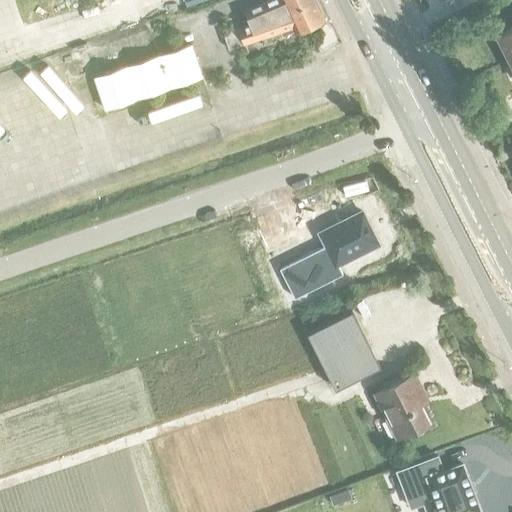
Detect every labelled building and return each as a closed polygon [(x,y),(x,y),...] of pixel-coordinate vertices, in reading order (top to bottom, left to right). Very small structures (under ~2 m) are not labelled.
[(228,48),(235,45),(294,26),(296,31),(324,19),(315,0),(262,0),(243,10),(249,23),(237,27),(238,27),(222,32),(228,48)] [(510,59),(511,58),(511,26),(497,34),(510,59)] [(203,75),(202,74),(191,42),(94,76),(105,109),(203,75)] [(329,244),(282,267),(297,296),(345,272),(340,262),(381,242),(364,210),(322,231),(329,244)] [(307,332),(335,388),(381,365),(353,309),(307,332)] [(422,388),(416,377),(414,372),(372,393),(395,438),(427,422),(412,393),(422,388)] [(437,454),(397,469),(411,507),(424,502),(427,511),(469,511),(479,508),(462,462),(443,470),(437,454)] [(351,497),(348,488),(339,491),(342,500),(351,497)]
